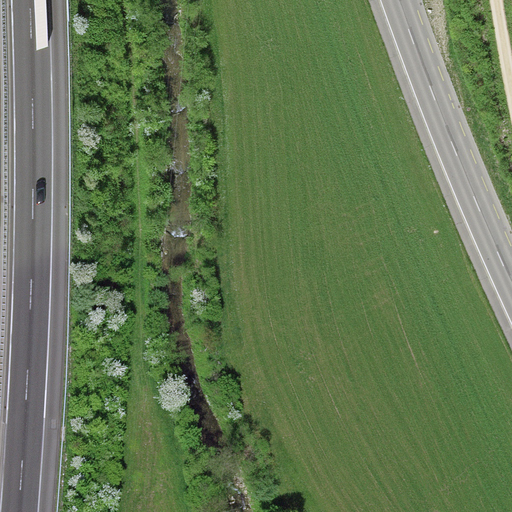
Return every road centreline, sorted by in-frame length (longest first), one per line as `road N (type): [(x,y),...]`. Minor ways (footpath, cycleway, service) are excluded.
road 1 (motorway): [(21,511),(35,230),(29,0)]
road 2 (secondary): [(397,0),(511,287)]
